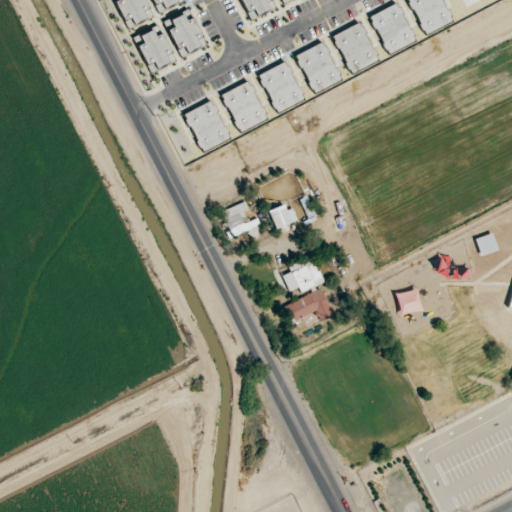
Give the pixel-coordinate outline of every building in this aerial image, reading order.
[(112,0),(129,29),(153,16),(144,0),(112,0)] [(181,0),(151,0),(157,13),(182,1),(181,0)] [(274,9),(270,0),(240,0),(249,20),(274,9)] [(451,21),(441,0),(407,0),(424,34),(451,21)] [(387,54),(414,41),(397,3),(369,16),(387,54)] [(192,17),(185,20),(182,14),(164,22),(180,57),(205,45),(192,17)] [(332,35),(350,73),(377,60),(360,23),(332,35)] [(155,37),(152,30),(134,37),(150,72),(175,62),(162,33),(155,37)] [(340,79),(322,42),(295,55),(313,93),(340,79)] [(303,99),(286,62),(258,74),(275,112),(303,99)] [(221,94),(238,132),(266,119),(249,82),(221,94)] [(184,113),(201,151),(229,139),(212,101),(184,113)] [(220,211),(229,238),(247,232),(249,238),(263,233),(258,219),(247,222),(244,212),(248,210),(246,203),(220,211)] [(296,222),(291,205),(269,211),(273,228),(296,222)] [(289,292),(298,288),(301,293),(323,282),(313,260),(281,275),(289,292)] [(315,313),(318,322),(332,317),(322,290),(284,304),(290,322),(315,313)]
